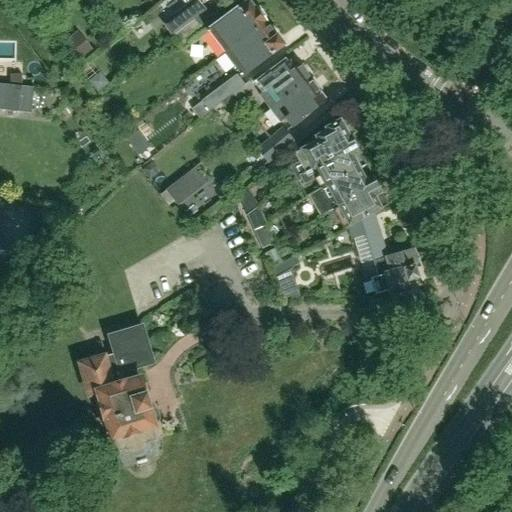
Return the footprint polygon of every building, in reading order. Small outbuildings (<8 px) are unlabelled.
[(201,5),(207,0),(181,0),(188,8),(164,26),(171,36),(194,19),(205,11),(201,5)] [(225,55),(265,24),(266,23),(264,21),(264,16),(261,12),(257,11),(255,9),(254,10),(248,2),(238,9),(237,8),(216,24),(205,11),(194,19),(205,33),(207,31),(225,55)] [(182,50),(205,33),(194,19),(171,36),(182,50)] [(239,74),(242,77),(284,46),(275,35),(274,35),(265,24),(225,55),(239,74)] [(76,32),(59,45),(76,66),(92,52),(76,32)] [(194,59),(207,48),(198,38),(185,50),(194,59)] [(268,109),(308,79),(298,65),(294,68),(289,62),(270,75),(269,74),(257,83),(263,91),(258,94),(268,109)] [(191,109),(198,119),(224,100),(244,84),(236,75),(191,109)] [(301,117),(320,104),(315,97),(319,93),(318,91),(317,89),(318,87),(315,83),(310,82),(308,79),(268,109),(279,123),(284,119),(290,127),(302,118),(301,117)] [(253,87),(248,81),(224,100),(228,106),(253,87)] [(0,84),(0,110),(31,114),(34,88),(0,84)] [(293,173),(351,142),(349,137),(353,134),(345,120),(341,122),(339,120),(323,129),(324,131),(313,137),(316,141),(299,150),(304,159),(290,167),(293,173)] [(281,129),(257,150),(267,163),(292,142),(289,138),(284,132),(281,129)] [(138,131),(126,140),(138,155),(149,147),(138,131)] [(323,184),(363,163),(351,142),(293,173),(298,181),(301,180),(304,185),(319,177),(323,184)] [(151,161),(141,169),(149,180),(156,175),(156,168),(151,161)] [(325,211),(374,184),(363,163),(323,184),(324,187),(308,195),(318,213),(324,209),(325,211)] [(178,181),(165,191),(174,202),(186,192),(178,181)] [(373,213),(386,206),(374,184),(325,211),(331,221),(341,216),(347,227),(373,213)] [(247,214),(257,207),(248,191),(240,199),(247,214)] [(73,207),(67,214),(75,219),(80,213),(73,207)] [(265,224),(257,207),(247,214),(253,230),(265,224)] [(386,258),(373,213),(347,227),(354,239),(366,236),(377,276),(370,278),(375,295),(388,291),(389,294),(409,289),(407,281),(417,278),(414,267),(415,266),(411,251),(386,258)] [(43,222),(31,219),(26,243),(38,245),(43,222)] [(267,239),(262,228),(254,231),(258,243),(267,239)] [(281,264),(273,250),(265,254),(271,269),(281,264)] [(274,277),(300,263),(295,256),(281,264),(271,269),(274,277)] [(290,271),(275,279),(283,298),(297,296),(290,271)] [(154,427),(154,426),(156,425),(159,420),(156,410),(150,407),(148,408),(139,378),(135,380),(132,371),(155,364),(142,324),(106,336),(112,355),(79,364),(88,393),(92,395),(97,393),(110,440),(114,439),(117,450),(125,447),(126,451),(134,455),(142,452),(146,446),(145,441),(154,439),(151,428),(154,427)]
